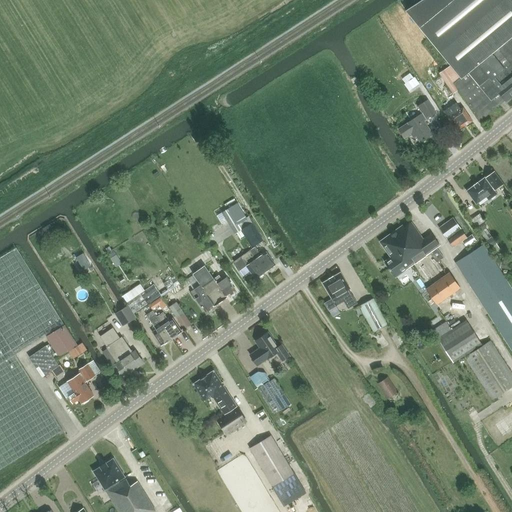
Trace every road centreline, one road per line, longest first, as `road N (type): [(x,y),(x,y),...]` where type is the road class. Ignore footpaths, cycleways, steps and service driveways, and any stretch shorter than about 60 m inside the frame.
road 1 (tertiary): [(0,505),(384,222),(511,117)]
road 2 (track): [(197,122),(358,363),(390,356),(407,370),(495,511)]
